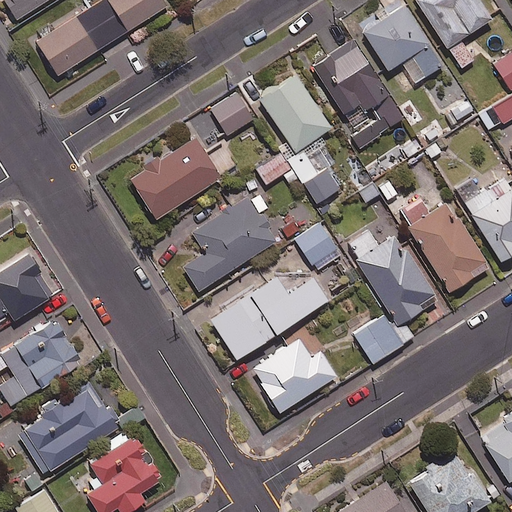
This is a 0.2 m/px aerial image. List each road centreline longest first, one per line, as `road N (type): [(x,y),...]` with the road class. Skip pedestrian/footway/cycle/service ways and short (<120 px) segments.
road 1 (residential): [(247,492),(38,157)]
road 2 (residential): [(247,492),(511,322)]
road 3 (residential): [(38,157),(284,0)]
